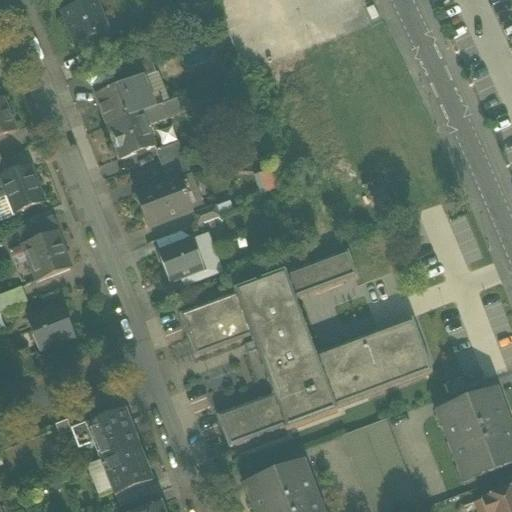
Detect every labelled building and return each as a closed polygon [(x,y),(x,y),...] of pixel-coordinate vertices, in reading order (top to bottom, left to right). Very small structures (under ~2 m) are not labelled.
[(63,13),(76,47),(92,40),(102,36),(96,20),(101,19),(95,1),(63,13)] [(92,40),(98,55),(119,47),(113,31),(102,36),(92,40)] [(114,66),(122,87),(141,79),(142,81),(156,76),(148,54),(114,66)] [(108,128),(142,116),(142,115),(154,110),(142,81),(141,79),(122,87),(114,90),(113,89),(103,93),(103,94),(96,97),(108,128)] [(0,139),(16,133),(3,100),(0,100),(0,139)] [(176,102),(161,107),(167,121),(180,116),(176,102)] [(147,128),(167,121),(161,107),(154,110),(142,115),(142,116),(147,128)] [(147,128),(142,116),(108,128),(121,161),(154,148),(147,128)] [(159,163),(163,175),(186,166),(181,154),(159,163)] [(189,175),(186,166),(163,175),(167,184),(178,180),(189,175)] [(0,181),(7,199),(13,216),(44,204),(30,169),(0,180),(0,181)] [(134,197),(146,229),(190,212),(178,180),(167,184),(134,197)] [(7,199),(0,201),(0,223),(14,218),(13,216),(7,199)] [(191,216),(195,226),(216,218),(212,208),(191,216)] [(17,231),(23,247),(55,235),(57,234),(51,218),(17,231)] [(69,271),(55,235),(23,247),(37,284),(69,271)] [(206,236),(191,242),(202,272),(183,279),(186,287),(211,278),(210,277),(217,274),(211,257),(207,258),(206,253),(212,251),(206,236)] [(169,285),(183,279),(202,272),(191,242),(157,255),(169,285)] [(348,258),(286,281),(296,307),(358,283),(348,258)] [(316,360),(296,307),(286,281),(284,275),(235,293),(236,296),(252,339),(274,396),(286,429),(287,431),(336,413),(335,410),(316,360)] [(0,297),(0,312),(0,314),(27,304),(21,289),(0,297)] [(196,359),(252,339),(236,296),(181,317),(196,359)] [(26,320),(40,354),(75,340),(62,308),(40,316),(39,315),(26,320)] [(411,324),(316,360),(335,410),(430,374),(411,324)] [(13,359),(21,379),(35,374),(27,353),(13,359)] [(440,415),(466,482),(511,464),(511,445),(508,434),(510,434),(505,422),(503,423),(492,395),(440,415)] [(230,450),(286,429),(274,396),(218,417),(230,450)] [(125,413),(88,427),(90,433),(94,444),(101,462),(138,448),(125,413)] [(366,430),(397,511),(420,511),(421,511),(386,423),(366,430)] [(79,449),(85,447),(80,436),(90,433),(88,427),(73,433),(79,449)] [(342,439),(371,511),(395,511),(364,431),(342,439)] [(94,444),(90,433),(80,436),(85,447),(94,444)] [(101,462),(103,467),(112,491),(115,497),(145,485),(152,483),(138,448),(101,462)] [(99,496),(112,491),(103,467),(96,470),(97,473),(92,475),(99,496)] [(248,488),(257,511),(317,511),(316,507),(318,506),(313,494),(311,495),(300,467),(248,488)] [(149,497),(145,485),(115,497),(119,509),(149,497)] [(474,505),(476,511),(511,511),(511,490),(509,492),(474,505)]
